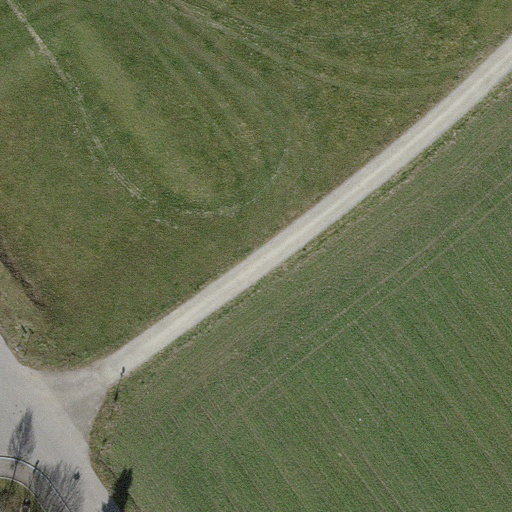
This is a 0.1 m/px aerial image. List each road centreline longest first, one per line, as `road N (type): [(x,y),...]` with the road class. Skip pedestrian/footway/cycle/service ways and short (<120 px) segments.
road 1 (track): [(511,81),(100,379),(16,402)]
road 2 (residential): [(16,402),(92,511)]
